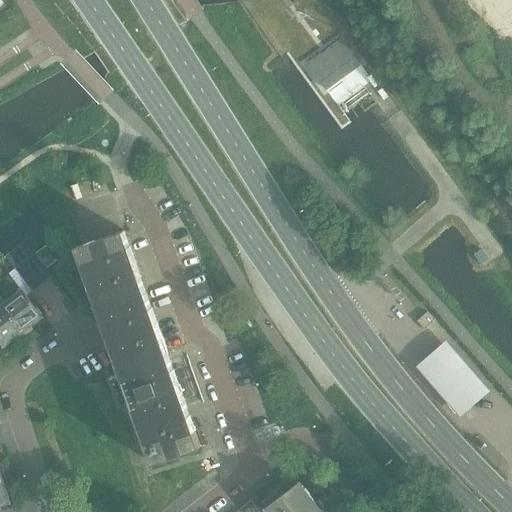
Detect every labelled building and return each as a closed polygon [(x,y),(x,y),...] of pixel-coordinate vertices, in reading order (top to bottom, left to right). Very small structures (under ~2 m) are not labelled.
[(322,52),(306,64),(325,90),(360,64),(342,38),(326,50),(326,51),(323,53),(322,52)] [(35,254),(46,269),(57,261),(56,260),(55,260),(46,248),(47,247),(46,246),(35,254)] [(34,254),(25,261),(42,284),(43,283),(51,277),(52,276),(46,269),(35,254),(34,254)] [(34,290),(33,290),(42,284),(25,261),(15,269),(33,291),(34,290)] [(22,289),(2,304),(23,332),(42,317),(43,318),(44,318),(43,316),(22,289)] [(5,347),(4,346),(23,332),(2,304),(0,305),(0,342),(3,347),(4,348),(5,347)] [(427,312),(417,322),(424,330),(435,321),(427,312)] [(495,392),(450,341),(420,367),(466,418),(495,392)] [(2,480),(0,481),(0,507),(10,504),(11,504),(11,503),(9,503),(2,480)] [(263,502),(267,508),(266,508),(269,511),(322,511),(300,482),(283,495),(279,490),(263,502)]
